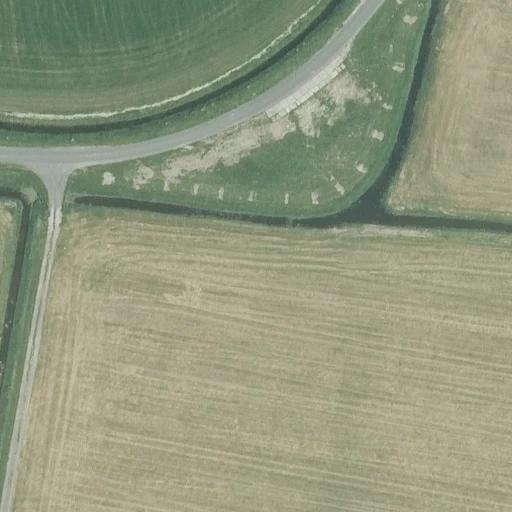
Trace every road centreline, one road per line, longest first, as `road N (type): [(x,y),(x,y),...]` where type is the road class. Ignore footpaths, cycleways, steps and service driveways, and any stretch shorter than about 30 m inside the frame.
road 1 (unclassified): [(375,0),(298,77),(219,123),(132,151),(0,155)]
road 2 (track): [(53,158),(54,208),(3,511)]
